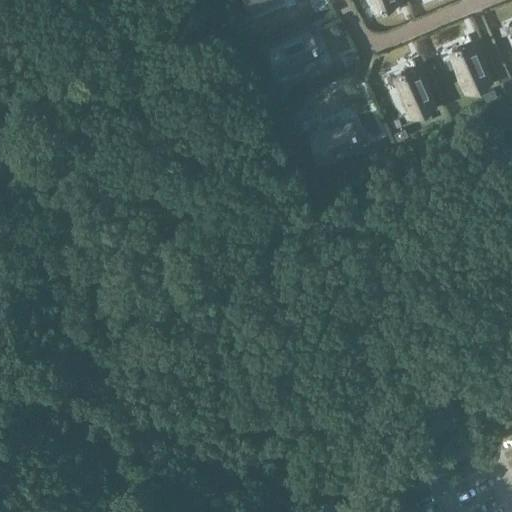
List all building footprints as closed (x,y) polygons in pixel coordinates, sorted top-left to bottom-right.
[(246,0),(252,10),(253,10),(253,9),(264,5),(272,0),(246,0)] [(370,0),(375,9),(381,7),(382,9),(386,7),(386,6),(396,2),(399,10),(400,9),(396,0),(370,0)] [(316,28),(267,50),(268,52),(271,50),(275,60),(280,72),(281,72),(281,71),(293,67),(318,53),(315,47),(317,47),(315,42),(313,43),(309,33),(317,29),(316,28)] [(457,50),(451,52),(460,79),(466,90),(466,92),(478,87),(478,86),(488,82),(489,84),(491,84),(469,35),(467,35),(471,43),(461,48),(460,46),(456,48),(457,50)] [(401,74),(395,77),(404,104),(410,115),(410,116),(422,111),(432,106),(433,109),(435,108),(413,59),(411,60),(415,68),(405,72),(404,71),(400,73),(401,74)] [(274,88),(279,99),(286,95),(282,84),(274,88)] [(493,89),(482,94),(485,101),(496,96),(493,89)] [(290,102),(282,106),(287,116),(294,113),(290,102)] [(312,138),(310,139),(316,151),(316,150),(321,160),(318,162),(319,163),(368,141),(367,139),(359,143),(354,133),(356,132),(354,128),(352,129),(350,123),(323,133),(312,139),(312,138)] [(407,135),(404,128),(393,133),(397,140),(407,135)]
